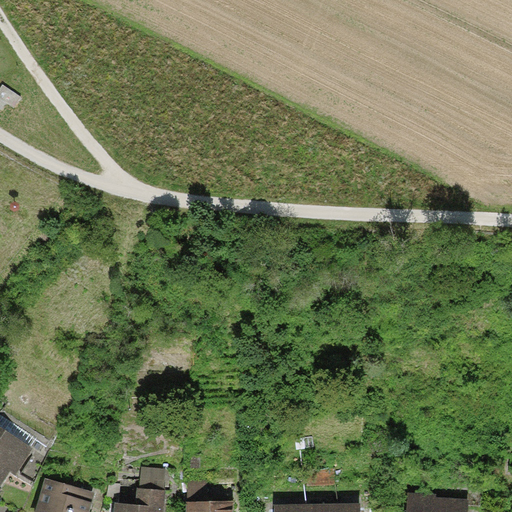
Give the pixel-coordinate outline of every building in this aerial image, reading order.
[(29,450),(0,430),(0,479),(4,472),(12,477),(29,450)] [(160,511),(165,470),(143,468),(141,490),(136,490),(134,507),(115,505),(114,511),(160,511)] [(189,495),(209,495),(209,480),(189,480),(189,495)] [(86,511),(92,494),(46,481),(38,511),(86,511)] [(462,511),(464,501),(408,497),(407,511),(462,511)]
